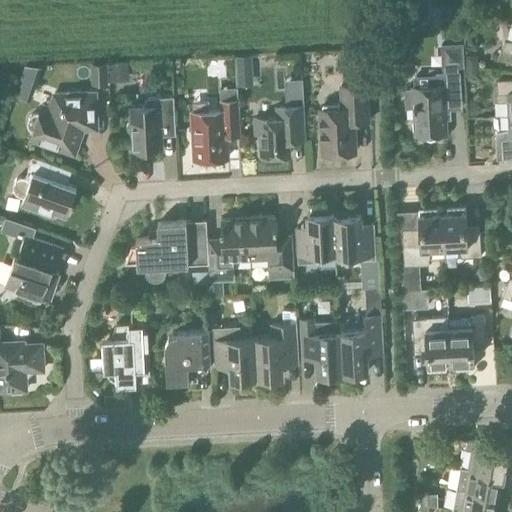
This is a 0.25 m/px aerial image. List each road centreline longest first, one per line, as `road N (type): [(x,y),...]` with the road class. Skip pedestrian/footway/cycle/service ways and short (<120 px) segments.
road 1 (residential): [(511,172),(128,190),(71,312),(75,426)]
road 2 (residential): [(75,426),(365,413)]
road 3 (residential): [(365,413),(511,402)]
